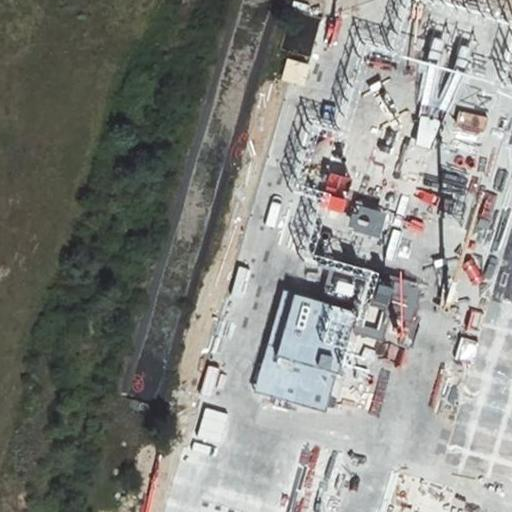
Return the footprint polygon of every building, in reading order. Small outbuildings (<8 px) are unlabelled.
[(511,6),(494,0),(464,0),(456,22),(502,40),(511,14),(511,6)] [(285,58),(281,80),(305,85),(309,62),(285,58)] [(309,113),(332,121),(341,95),(319,87),(309,113)] [(283,156),(296,119),(266,108),(253,145),(283,156)] [(363,240),(387,254),(403,225),(379,211),(363,240)] [(511,341),(511,303),(502,297),(475,339),(502,356),(511,341)] [(511,511),(511,356),(487,395),(460,378),(384,497),(407,511),(511,511)] [(297,511),(334,411),(233,375),(184,511),(297,511)]
